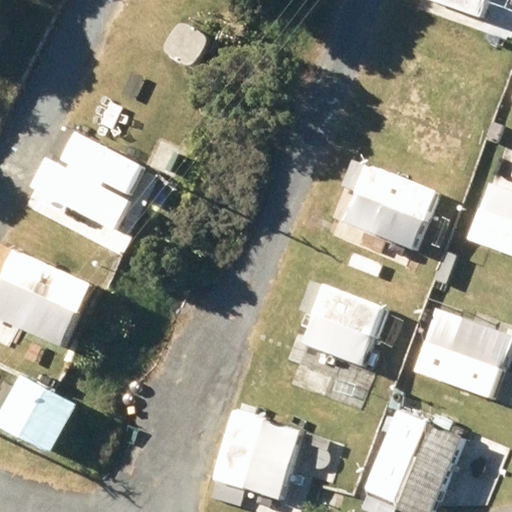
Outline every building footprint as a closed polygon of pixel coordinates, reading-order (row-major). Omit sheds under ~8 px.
[(507,0),(418,0),(497,28),(507,0)] [(485,84),(405,50),(380,110),(460,144),(485,84)] [(44,209),(123,243),(151,179),(54,137),(40,169),(58,177),(44,209)] [(415,257),(441,194),(365,163),(350,198),(355,200),(343,227),(415,257)] [(511,179),(484,169),(469,207),(475,210),(462,243),(511,261),(511,179)] [(0,319),(65,352),(94,294),(16,255),(0,286),(0,287),(8,292),(0,309),(0,319)] [(511,355),(511,334),(439,307),(412,379),(492,409),(511,355)] [(290,351),(363,384),(378,351),(305,318),(290,351)] [(79,411),(19,380),(0,417),(0,432),(54,460),(79,411)] [(309,413),(249,391),(222,466),(281,488),(309,413)] [(428,511),(460,430),(400,407),(367,492),(418,511),(428,511)]
